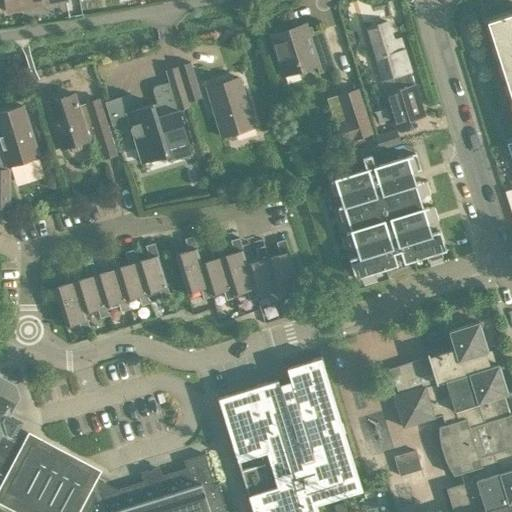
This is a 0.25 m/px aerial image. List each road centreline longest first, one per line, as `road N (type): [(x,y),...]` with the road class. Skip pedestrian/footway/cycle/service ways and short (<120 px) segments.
road 1 (residential): [(79,360),(126,344),(183,365),(383,304),(418,282),(499,255)]
road 2 (residential): [(12,335),(18,250),(103,228),(257,212)]
road 3 (residential): [(499,255),(417,0)]
road 4 (residential): [(110,463),(180,441),(191,431),(195,407),(161,386),(93,403),(79,360)]
